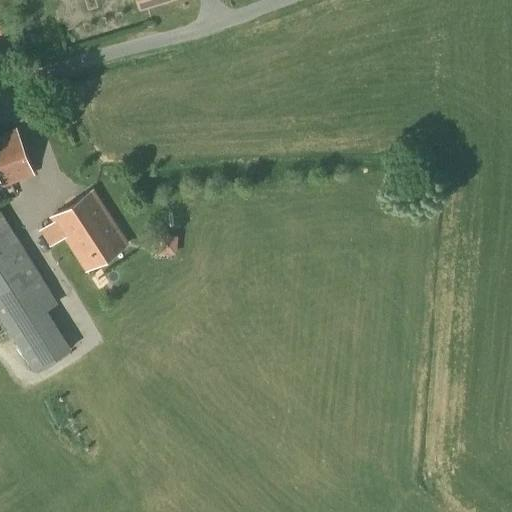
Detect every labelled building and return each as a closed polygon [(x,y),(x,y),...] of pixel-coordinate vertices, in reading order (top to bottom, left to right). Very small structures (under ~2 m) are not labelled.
[(64,0),(73,27),(120,13),(115,0),(64,0)] [(0,186),(31,174),(15,131),(0,136),(0,186)] [(125,245),(90,192),(52,216),(54,219),(38,230),(49,247),(65,237),(87,270),(125,245)] [(0,321),(33,374),(70,350),(54,324),(45,311),(52,306),(46,296),(50,293),(0,212),(0,321)] [(164,244),(169,254),(186,245),(181,236),(164,244)]
